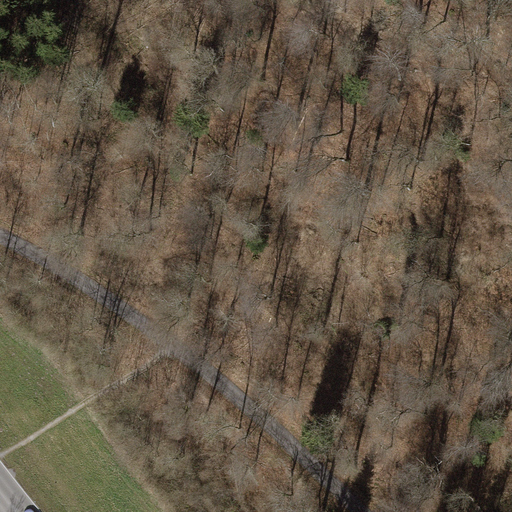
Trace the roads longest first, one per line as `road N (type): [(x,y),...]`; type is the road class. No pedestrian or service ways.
road 1 (track): [(362,511),(180,350)]
road 2 (track): [(180,350),(0,236)]
